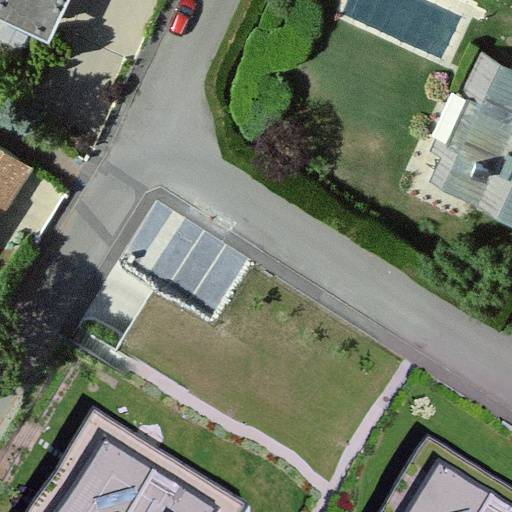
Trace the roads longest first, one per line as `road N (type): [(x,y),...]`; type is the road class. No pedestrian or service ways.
road 1 (residential): [(511,378),(149,142)]
road 2 (residential): [(149,142),(0,382)]
road 3 (residential): [(215,0),(149,142)]
